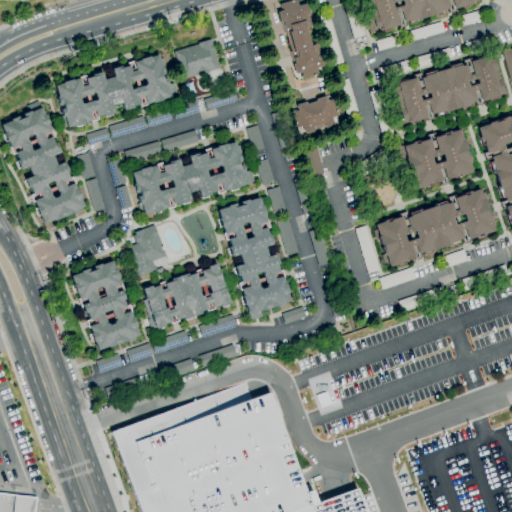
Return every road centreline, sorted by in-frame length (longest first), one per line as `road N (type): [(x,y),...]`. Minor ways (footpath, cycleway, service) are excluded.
road 1 (primary): [(93,511),(34,343)]
road 2 (residential): [(511,393),(366,446)]
road 3 (secondary): [(0,70),(114,12)]
road 4 (primary): [(34,343),(30,291),(0,226)]
